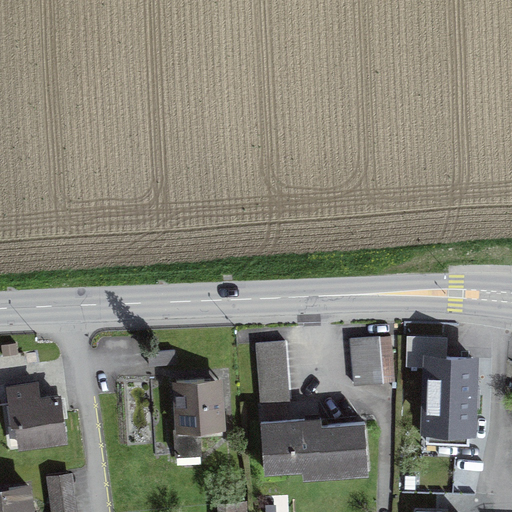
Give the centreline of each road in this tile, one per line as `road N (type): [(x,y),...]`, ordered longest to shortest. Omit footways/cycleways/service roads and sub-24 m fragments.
road 1 (tertiary): [(0,308),(399,292),(511,298)]
road 2 (unknown): [(490,296),(501,428),(488,511)]
